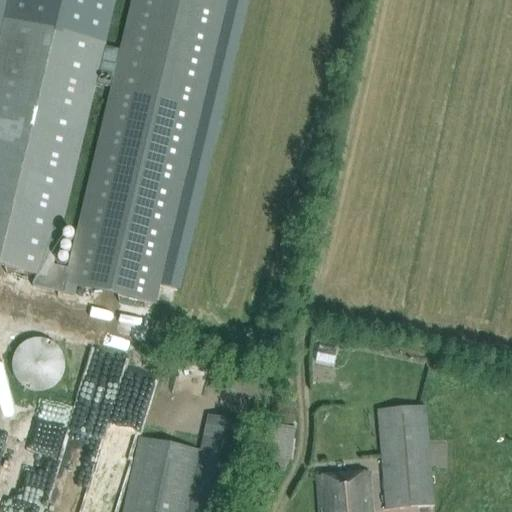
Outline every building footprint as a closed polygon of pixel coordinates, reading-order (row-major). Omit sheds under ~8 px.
[(155,305),(227,0),(135,0),(68,284),(155,305)] [(5,19),(0,38),(0,267),(35,276),(32,287),(64,295),(70,270),(52,266),(105,43),(72,35),(76,16),(42,8),(38,27),(5,19)] [(16,357),(14,366),(14,375),(18,383),(24,390),(32,394),(41,395),(50,393),(58,388),(64,381),(66,372),(66,363),(62,354),(56,348),(48,344),(38,342),(30,345),(22,350),(16,357)] [(127,366),(122,418),(147,421),(152,369),(127,366)] [(26,458),(52,467),(71,410),(45,402),(26,458)] [(377,411),(386,511),(434,507),(425,407),(377,411)] [(140,439),(123,511),(229,511),(249,424),(209,416),(201,452),(140,439)] [(294,458),(297,426),(273,424),(270,456),(294,458)] [(371,511),(368,474),(317,478),(319,511),(371,511)]
